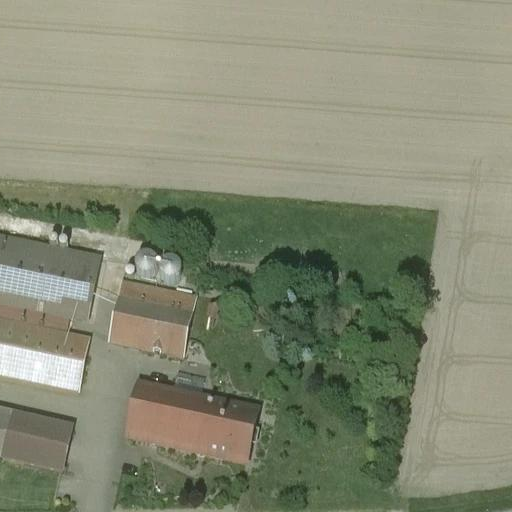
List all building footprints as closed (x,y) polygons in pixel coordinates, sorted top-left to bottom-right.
[(99,262),(0,241),(0,306),(67,320),(86,324),(99,262)] [(195,300),(120,284),(117,300),(191,316),(195,300)] [(273,296),(256,330),(270,337),(287,304),(273,296)] [(191,316),(117,300),(108,345),(182,361),(191,316)] [(67,320),(0,306),(0,324),(63,338),(67,320)] [(0,324),(0,379),(77,396),(88,343),(63,338),(0,324)] [(255,414),(138,388),(126,440),(244,466),(255,414)] [(71,430),(0,414),(0,461),(61,475),(71,430)]
